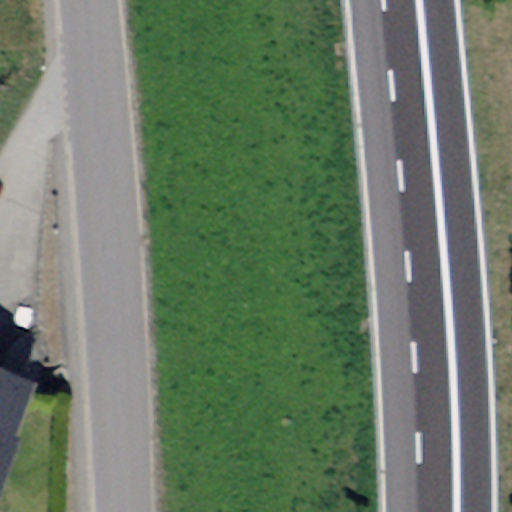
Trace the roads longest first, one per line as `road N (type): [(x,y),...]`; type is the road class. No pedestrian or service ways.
road 1 (primary): [(451,511),(444,333),(410,0)]
road 2 (secondary): [(118,511),(87,0)]
